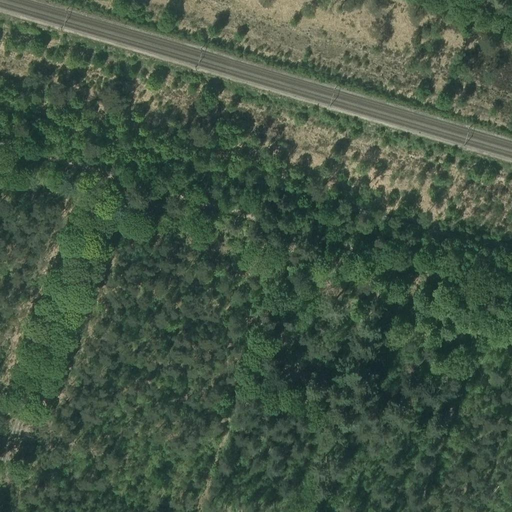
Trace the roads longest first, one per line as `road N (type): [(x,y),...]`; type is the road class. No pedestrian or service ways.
road 1 (track): [(0,142),(511,293)]
road 2 (track): [(295,230),(196,511)]
road 3 (track): [(91,205),(0,469)]
road 4 (track): [(489,287),(414,511)]
